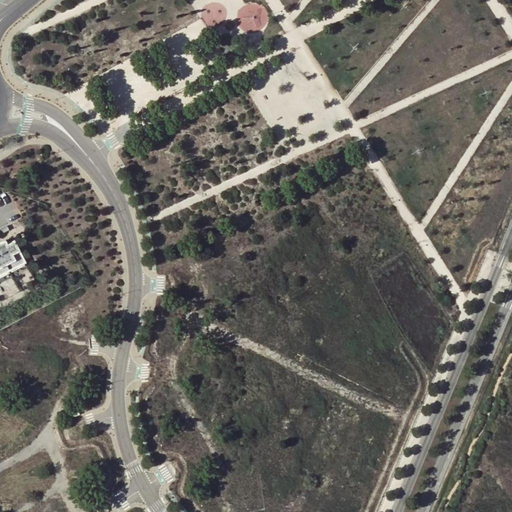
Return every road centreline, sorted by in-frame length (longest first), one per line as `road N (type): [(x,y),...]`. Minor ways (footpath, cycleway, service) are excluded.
road 1 (tertiary): [(511,241),(399,511)]
road 2 (tertiary): [(421,511),(511,295)]
road 3 (tertiary): [(86,154),(126,224),(134,282)]
